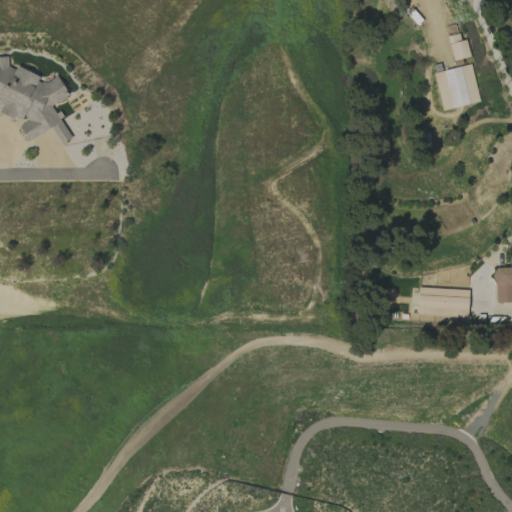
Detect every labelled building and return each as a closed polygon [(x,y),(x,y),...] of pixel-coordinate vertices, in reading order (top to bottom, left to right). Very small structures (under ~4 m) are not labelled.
[(461,33),(446,37),(453,61),(468,57),(461,33)] [(0,115),(24,120),(17,124),(27,141),(51,128),(60,144),(70,138),(60,119),(62,112),(45,109),(68,96),(57,76),(44,83),(39,82),(34,72),(6,67),(7,58),(0,56),(0,115)] [(479,102),(470,64),(433,73),(442,111),(479,102)] [(495,303),(511,301),(511,300),(510,279),(511,278),(511,265),(492,267),(495,303)] [(468,290),(417,288),(416,315),(467,317),(468,290)]
